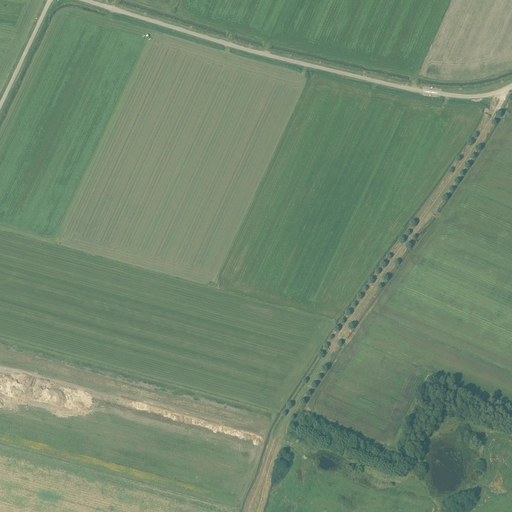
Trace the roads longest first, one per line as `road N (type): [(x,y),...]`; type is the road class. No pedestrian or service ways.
road 1 (track): [(507,88),(287,417),(260,511)]
road 2 (unclassified): [(83,0),(418,90),(484,96),(511,85)]
